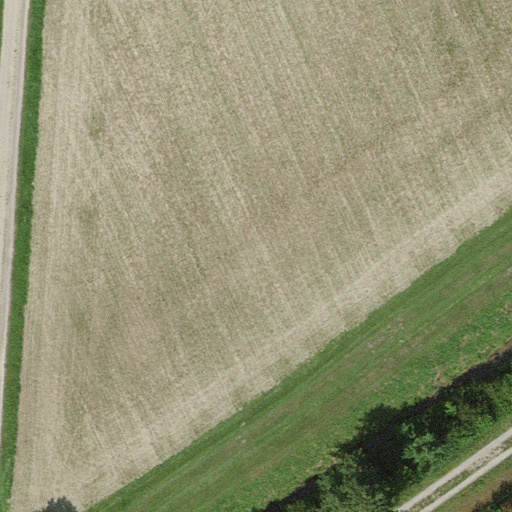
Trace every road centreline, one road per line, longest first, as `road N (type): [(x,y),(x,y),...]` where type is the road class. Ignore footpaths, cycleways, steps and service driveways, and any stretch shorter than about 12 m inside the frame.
road 1 (track): [(10,0),(0,161)]
road 2 (track): [(511,441),(411,511)]
